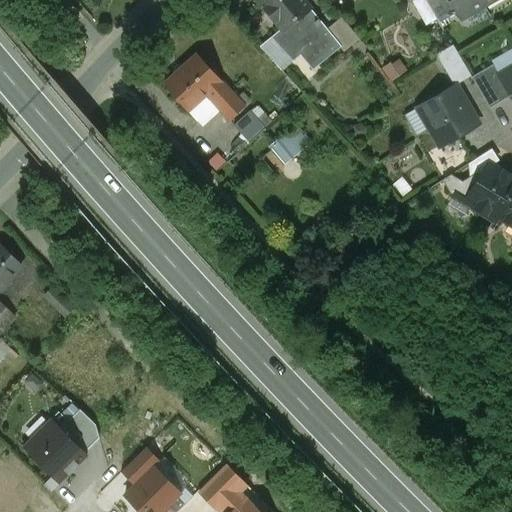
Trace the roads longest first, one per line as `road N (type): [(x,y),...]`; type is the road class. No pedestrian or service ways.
road 1 (primary): [(0,67),(319,420),(413,511)]
road 2 (tertiary): [(163,0),(0,176)]
road 3 (unknown): [(0,196),(160,362)]
